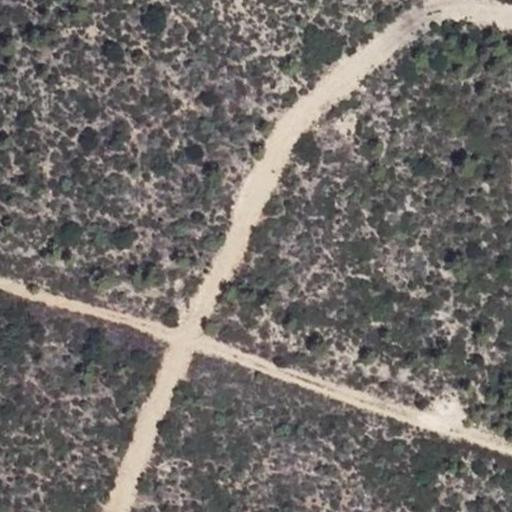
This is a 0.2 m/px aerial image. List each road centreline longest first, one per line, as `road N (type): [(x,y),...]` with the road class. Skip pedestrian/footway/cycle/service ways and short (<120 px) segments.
road 1 (track): [(511,16),(416,14),(260,169),(113,511)]
road 2 (track): [(0,276),(223,345),(511,454)]
